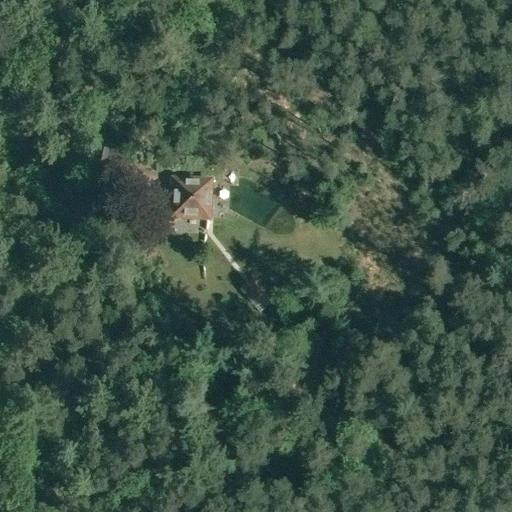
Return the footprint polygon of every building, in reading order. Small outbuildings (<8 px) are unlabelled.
[(332,101),(334,116),(351,114),(350,100),(332,101)] [(172,216),(207,218),(209,182),(173,180),(172,216)] [(287,191),(296,207),(312,198),(303,182),(287,191)] [(197,264),(232,262),(232,250),(196,252),(197,264)] [(240,289),(252,303),(274,286),(262,272),(240,289)] [(406,323),(389,332),(399,351),(416,342),(406,323)]
